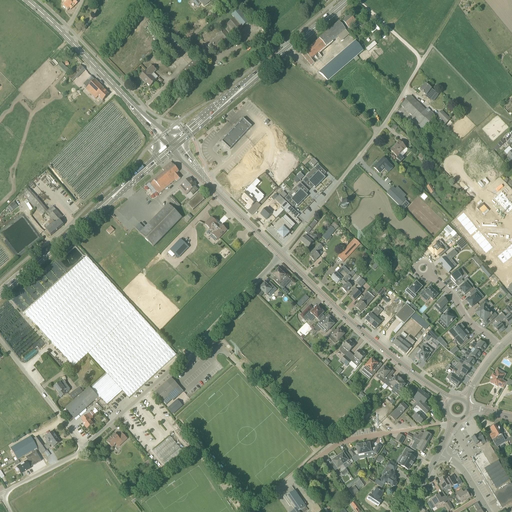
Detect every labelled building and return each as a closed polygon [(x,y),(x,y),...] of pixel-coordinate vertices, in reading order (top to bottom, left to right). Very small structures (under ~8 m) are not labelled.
[(63,0),(62,1),(65,4),(63,6),(64,7),(63,7),(65,9),(68,11),(70,9),(71,10),(78,3),(74,0),(72,3),(68,0),(63,0)] [(232,15),(235,18),(242,27),(249,21),(239,9),(232,15)] [(351,25),(354,29),(359,25),(351,15),(343,22),(348,28),(351,25)] [(242,28),(242,27),(235,18),(227,25),(229,27),(224,31),(230,37),(234,34),(235,34),(242,28)] [(318,53),(346,30),(339,22),(302,55),(312,66),(322,57),(318,53)] [(376,23),(373,26),(374,27),(377,30),(381,34),(384,31),(376,23)] [(231,39),(230,37),(224,31),(219,36),(211,43),(208,45),(212,50),(215,48),(216,49),(224,42),(226,44),(231,39)] [(172,35),(162,45),(176,58),(185,47),(172,35)] [(375,41),(366,48),(368,51),(377,44),(375,41)] [(356,42),(319,73),(328,81),(363,50),(356,42)] [(199,51),(203,58),(206,56),(210,53),(205,46),(199,51)] [(202,64),(196,58),(170,83),(176,89),(202,64)] [(76,78),(77,78),(85,70),(80,65),(69,77),(73,81),(76,78)] [(151,66),(147,71),(140,78),(144,82),(145,81),(150,87),(156,80),(151,76),(156,71),(151,66)] [(95,80),(86,89),(96,99),(98,97),(103,101),(109,95),(103,89),(104,88),(95,80)] [(420,91),(426,96),(425,97),(431,101),(437,93),(431,89),(425,84),(420,91)] [(401,106),(420,124),(418,126),(423,130),(436,117),(431,113),(430,114),(428,113),(410,96),(401,106)] [(451,120),(442,111),(437,115),(446,124),(451,120)] [(252,127),(247,122),(243,119),(240,122),(239,122),(238,123),(238,124),(233,130),(233,129),(231,131),(232,131),(222,142),(230,150),(252,127)] [(405,159),(400,154),(406,148),(399,142),(391,151),(397,157),(396,158),(401,163),(405,159)] [(393,168),(389,164),(383,158),(374,168),(380,174),(384,169),(388,173),(393,168)] [(179,171),(173,165),(150,184),(150,183),(147,186),(151,190),(154,188),(159,194),(175,180),(177,182),(180,179),(176,174),(179,171)] [(318,172),(314,177),(321,183),(326,178),(324,176),(326,173),(318,165),(315,169),(314,169),(318,172)] [(234,173),(223,185),(235,196),(238,193),(236,191),(243,184),(244,185),(247,181),(241,176),(239,178),(234,173)] [(321,183),(314,177),(310,181),(306,177),(303,181),(311,189),(314,186),(316,188),(321,183)] [(190,179),(182,186),(179,188),(186,195),(188,193),(196,186),(190,179)] [(247,193),(243,198),(248,203),(251,205),(252,204),(253,204),(256,201),(259,204),(264,198),(261,195),(259,198),(252,191),(261,183),(257,179),(245,191),(247,193)] [(300,190),(296,195),(303,201),(308,196),(306,194),(309,191),(301,183),(297,187),(300,190)] [(430,184),(427,187),(431,194),(435,191),(430,184)] [(400,207),(406,200),(393,187),(387,194),(400,207)] [(303,201),(296,195),(293,191),(292,191),(288,195),(289,195),(285,199),(293,207),(296,204),(298,207),(303,201)] [(495,198),(499,203),(506,197),(502,192),(495,198)] [(19,203),(23,200),(28,205),(30,204),(21,194),(15,199),(19,203)] [(188,205),(193,210),(205,200),(200,194),(188,205)] [(48,211),(37,198),(34,195),(28,201),(42,216),(46,213),(52,219),(48,223),(50,225),(45,230),(51,236),(64,225),(60,221),(63,218),(53,206),(48,211)] [(171,196),(167,199),(177,209),(180,206),(171,196)] [(511,202),(506,197),(499,203),(504,208),(511,202)] [(341,201),(341,202),(340,203),(340,204),(340,205),(340,206),(341,206),(341,207),(342,208),(343,208),(343,209),(344,209),(345,208),(346,208),(347,208),(347,207),(348,206),(348,205),(348,204),(348,203),(347,202),(346,201),(345,201),(344,200),(343,201),(342,201),(341,201)] [(14,202),(7,208),(11,212),(18,207),(14,202)] [(511,209),(511,203),(511,202),(504,208),(503,208),(508,213),(511,209)] [(154,247),(182,218),(168,205),(140,234),(154,247)] [(267,208),(261,215),(267,220),(271,215),(276,219),(284,211),(281,208),(276,213),(275,211),(273,213),(267,208)] [(457,219),(460,223),(467,217),(464,213),(457,219)] [(460,223),(464,227),(471,221),(467,217),(460,223)] [(205,225),(214,233),(213,235),(218,240),(227,231),(222,226),(220,227),(217,223),(212,218),(205,225)] [(289,233),(288,232),(292,228),(282,218),(273,228),(278,232),(277,234),(283,239),(289,233)] [(307,234),(317,223),(314,220),(309,227),(305,232),(307,234)] [(464,227),(467,231),(474,225),(471,221),(464,227)] [(467,231),(471,236),(478,230),(474,225),(467,231)] [(111,227),(106,231),(110,235),(114,231),(111,227)] [(326,241),(335,231),(331,227),(320,239),(323,241),(324,239),(326,241)] [(472,237),(475,241),(482,235),(479,231),(472,237)] [(310,236),(307,234),(301,242),(309,248),(313,243),(316,240),(311,235),(310,236)] [(482,235),(475,241),(479,245),(486,239),(482,235)] [(170,250),(178,258),(189,247),(180,239),(170,250)] [(361,244),(357,241),(355,239),(338,257),(343,262),(361,244)] [(462,251),(468,245),(462,239),(456,244),(462,251)] [(479,245),(482,249),(489,243),(486,239),(479,245)] [(435,245),(434,245),(433,246),(431,248),(430,249),(429,250),(431,252),(431,253),(432,254),(434,255),(435,254),(437,257),(438,256),(439,258),(447,251),(445,249),(444,250),(441,246),(443,245),(439,241),(435,245)] [(482,249),(486,254),(493,248),(489,243),(482,249)] [(314,262),(320,256),(317,253),(323,247),(319,244),(316,247),(316,248),(311,253),(312,254),(310,257),(312,259),(312,260),(313,261),(314,261),(314,262)] [(445,258),(439,263),(441,265),(440,265),(441,265),(442,266),(442,267),(442,266),(448,273),(454,268),(449,262),(458,254),(454,250),(446,256),(447,256),(445,258)] [(508,260),(511,257),(506,250),(502,253),(508,260)] [(503,264),(508,260),(502,253),(497,257),(503,264)] [(74,367),(78,363),(89,354),(107,374),(91,389),(99,398),(100,399),(101,398),(107,405),(105,403),(121,389),(129,398),(177,355),(136,311),(87,257),(25,313),(74,367)] [(275,277),(273,280),(280,286),(283,283),(285,277),(285,276),(278,269),(276,271),(276,272),(276,273),(274,275),(275,277)] [(343,272),(344,271),(341,269),(336,273),(332,278),(337,284),(342,279),(343,280),(347,276),(343,272)] [(352,287),(347,283),(351,279),(351,278),(355,274),(352,271),(348,276),(342,283),(344,286),(342,288),(346,293),(352,287)] [(451,278),(453,280),(453,281),(455,283),(459,286),(463,282),(462,280),(467,276),(464,272),(460,275),(457,272),(451,278)] [(366,283),(362,279),(357,283),(357,284),(358,285),(352,292),(353,293),(350,296),(355,301),(361,294),(358,291),(366,283)] [(417,283),(416,283),(409,290),(412,293),(409,296),(413,299),(416,296),(415,295),(422,288),(419,285),(420,285),(417,282),(417,283)] [(260,288),(260,289),(266,295),(270,292),(270,293),(271,293),(273,293),(274,293),(275,292),(277,290),(270,283),(267,286),(265,283),(263,286),(262,286),(260,288)] [(466,283),(459,289),(465,295),(469,292),(471,294),(476,290),(472,286),(470,288),(466,283)] [(313,295),(305,287),(302,290),(310,297),(313,295)] [(427,291),(425,289),(419,295),(422,298),(424,295),(429,300),(430,298),(433,301),(438,296),(430,288),(427,291)] [(477,297),(481,294),(477,289),(470,295),(472,298),(467,302),(470,305),(469,305),(471,307),(472,307),(480,300),(477,297)] [(364,310),(371,302),(374,298),(367,293),(360,301),(361,302),(356,308),(356,309),(357,310),(358,310),(361,313),(364,309),(364,310)] [(297,304),(301,307),(309,299),(306,295),(297,304)] [(443,298),(436,305),(441,310),(439,312),(442,315),(448,308),(446,306),(448,303),(446,302),(447,301),(444,298),(444,299),(443,298)] [(480,318),(489,310),(487,307),(488,305),(488,304),(485,300),(479,306),(481,309),(476,313),(480,318)] [(395,317),(402,322),(404,324),(405,325),(410,318),(415,313),(406,304),(395,317)] [(315,318),(317,320),(324,313),(323,312),(323,311),(323,310),(322,310),(321,310),(317,307),(312,312),(311,311),(313,309),(310,306),(300,316),(303,319),(307,315),(311,319),(312,319),(313,319),(314,319),(315,318)] [(493,314),(489,310),(480,318),(484,323),(490,318),(492,321),(497,316),(495,313),(493,314)] [(365,321),(370,325),(376,319),(374,317),(377,314),(374,311),(371,315),(371,314),(365,321)] [(425,330),(427,328),(429,325),(415,313),(410,318),(423,328),(425,330)] [(447,327),(456,319),(452,315),(451,316),(447,313),(445,315),(442,318),(440,320),(447,327)] [(511,323),(511,317),(510,314),(509,315),(506,318),(503,314),(499,317),(504,324),(506,322),(510,326),(511,323)] [(376,319),(370,325),(375,329),(381,323),(385,327),(388,323),(380,317),(378,320),(376,319)] [(502,326),(504,324),(499,317),(495,320),(498,324),(494,328),(500,334),(505,329),(502,326)] [(324,318),(317,326),(325,334),(327,332),(334,325),(334,324),(334,323),(332,322),(331,322),(329,319),(327,321),(324,318)] [(404,324),(402,322),(393,332),(396,334),(404,324)] [(458,337),(466,330),(461,325),(456,329),(454,328),(449,333),(452,337),(456,334),(458,337)] [(327,337),(335,344),(345,334),(342,332),(342,333),(341,332),(340,332),(338,330),(337,332),(334,329),(327,337)] [(470,336),(466,330),(458,337),(461,340),(458,343),(461,347),(468,341),(467,339),(470,336)] [(419,344),(422,340),(419,338),(422,334),(420,332),(413,340),(419,344)] [(393,344),(398,348),(404,342),(403,341),(405,339),(401,335),(393,344)] [(440,338),(437,341),(441,345),(443,346),(445,348),(447,346),(440,338)] [(349,341),(348,340),(343,347),(342,346),(341,348),(340,348),(340,349),(340,350),(340,351),(340,352),(341,352),(342,353),(343,355),(345,356),(348,353),(355,346),(353,344),(353,343),(350,341),(349,341)] [(404,354),(405,354),(411,348),(412,349),(415,346),(409,341),(408,341),(406,344),(404,342),(398,348),(403,352),(402,353),(404,354)] [(470,346),(476,350),(481,354),(483,351),(483,352),(487,346),(482,342),(479,346),(474,342),(470,346)] [(431,354),(423,347),(415,356),(419,360),(420,359),(424,362),(431,354)] [(360,362),(366,355),(365,355),(363,351),(362,352),(360,350),(354,358),(351,361),(351,362),(357,367),(360,363),(360,362)] [(477,360),(481,354),(476,350),(473,354),(468,350),(465,354),(470,358),(476,362),(475,362),(477,359),(477,360)] [(433,369),(438,363),(435,360),(440,354),(437,351),(430,360),(431,361),(428,365),(433,369)] [(472,368),(476,362),(470,358),(467,362),(462,358),(460,361),(459,362),(464,366),(470,370),(469,370),(471,367),(472,368)] [(372,359),(365,368),(366,368),(364,370),(372,377),(378,369),(376,367),(377,365),(375,363),(374,362),(375,361),(372,359)] [(442,366),(438,363),(433,369),(438,374),(442,370),(444,371),(445,369),(448,366),(449,364),(451,363),(447,360),(442,366)] [(466,376),(470,370),(464,366),(461,370),(456,366),(453,370),(457,373),(463,378),(465,375),(466,376)] [(385,384),(391,377),(388,374),(390,372),(387,370),(388,369),(386,367),(385,368),(384,367),(381,371),(376,378),(384,385),(385,384)] [(503,389),(506,385),(507,383),(502,380),(506,375),(497,370),(494,375),(493,375),(491,378),(492,379),(490,383),(498,387),(498,386),(503,389)] [(461,381),(463,378),(457,373),(454,376),(453,375),(449,381),(450,382),(453,385),(454,384),(455,385),(458,387),(462,381),(461,381)] [(394,379),(391,377),(385,384),(389,388),(391,385),(394,388),(401,380),(399,378),(398,379),(395,377),(394,379)] [(171,378),(167,382),(155,392),(163,402),(169,396),(173,401),(184,392),(171,378)] [(403,382),(401,380),(394,388),(397,390),(395,393),(400,397),(406,389),(403,387),(405,385),(403,383),(403,382)] [(62,386),(66,384),(64,381),(60,383),(55,388),(59,394),(58,395),(61,398),(65,395),(67,394),(64,391),(65,390),(62,386)] [(73,399),(79,394),(83,391),(80,387),(69,395),(73,399)] [(99,398),(91,389),(90,388),(66,409),(74,419),(99,398)] [(416,403),(411,408),(414,410),(417,406),(420,409),(422,411),(426,415),(431,410),(424,404),(430,398),(421,390),(413,400),(416,403)] [(171,415),(182,407),(177,400),(166,408),(171,415)] [(403,403),(390,417),(395,421),(408,408),(403,403)] [(422,411),(420,409),(416,413),(418,415),(413,419),(416,422),(417,421),(421,424),(425,420),(424,419),(425,418),(420,414),(422,411)] [(93,418),(90,413),(82,419),(84,423),(83,423),(87,429),(94,425),(90,420),(93,418)] [(488,433),(496,446),(500,444),(505,441),(497,426),(496,426),(494,426),(493,428),(491,429),(491,431),(488,433)] [(45,441),(47,443),(56,437),(52,432),(46,437),(47,439),(45,441)] [(423,453),(428,444),(432,436),(426,432),(425,432),(421,439),(418,438),(413,447),(423,453)] [(118,447),(123,442),(123,443),(127,439),(121,433),(117,437),(115,434),(107,442),(112,448),(116,444),(118,447)] [(405,438),(399,434),(395,441),(401,445),(405,438)] [(502,508),(511,502),(511,484),(498,461),(499,461),(488,443),(486,444),(481,435),(478,437),(477,436),(471,439),(477,448),(478,449),(479,448),(482,453),(472,459),(502,508)] [(32,440),(33,441),(42,454),(47,450),(37,437),(32,440)] [(60,443),(56,437),(47,443),(49,446),(52,445),(53,447),(60,443)] [(32,453),(36,451),(31,442),(29,438),(25,440),(10,449),(17,460),(31,452),(32,453)] [(367,443),(363,444),(365,454),(371,453),(371,452),(373,452),(377,455),(382,447),(378,445),(376,448),(371,449),(370,444),(367,444),(367,443)] [(365,454),(363,444),(359,444),(359,445),(357,446),(358,451),(354,452),(352,449),(349,452),(353,458),(356,456),(356,455),(358,455),(365,454)] [(405,451),(402,456),(406,457),(401,466),(408,470),(415,458),(408,454),(409,453),(405,451)] [(26,458),(31,467),(41,461),(36,452),(26,458)] [(337,457),(343,465),(346,463),(349,466),(353,462),(348,454),(345,456),(343,454),(341,455),(341,454),(337,457)] [(346,469),(343,465),(337,457),(334,459),(335,460),(333,461),(334,464),(332,466),(335,471),(338,469),(340,473),(346,469)] [(17,467),(21,474),(31,468),(27,461),(17,467)] [(397,467),(390,462),(387,467),(394,471),(397,467)] [(396,478),(395,478),(395,477),(396,476),(395,473),(392,471),(389,472),(386,477),(383,477),(381,480),(382,483),(384,485),(388,484),(392,486),(395,487),(397,484),(396,481),(396,480),(396,479),(396,478)] [(445,478),(452,488),(458,484),(459,486),(462,484),(459,478),(456,479),(454,476),(453,475),(451,477),(448,479),(448,478),(449,478),(448,476),(445,478)] [(358,477),(346,486),(348,488),(354,484),(358,490),(364,486),(358,477)] [(442,490),(447,488),(448,490),(452,488),(445,478),(440,481),(442,483),(439,485),(442,490)] [(355,486),(348,491),(352,496),(359,492),(355,486)] [(305,511),(308,510),(292,488),(292,487),(283,493),(285,492),(288,496),(286,497),(291,503),(295,510),(291,511),(305,511)] [(370,495),(367,500),(378,507),(381,502),(379,500),(383,493),(377,489),(372,496),(370,495)] [(473,497),(469,490),(464,493),(462,490),(454,495),(456,498),(458,497),(461,503),(467,499),(468,500),(473,497)] [(443,506),(445,505),(449,511),(453,509),(449,502),(445,496),(441,498),(439,497),(440,496),(439,494),(435,496),(430,500),(433,504),(434,503),(436,507),(441,504),(443,506)] [(352,505),(356,511),(358,511),(361,510),(355,502),(352,505)]
